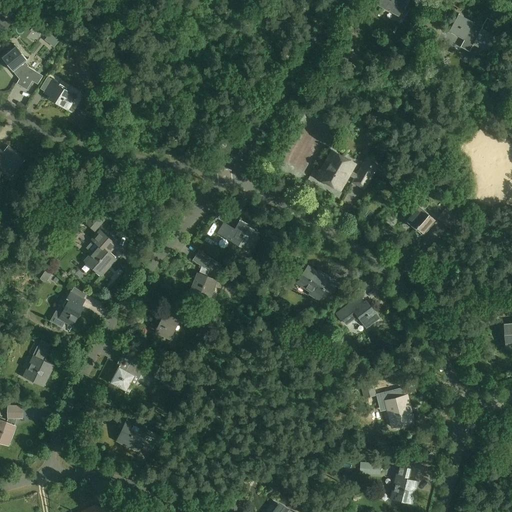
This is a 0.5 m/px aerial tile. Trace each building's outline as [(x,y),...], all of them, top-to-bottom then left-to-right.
[(399,16),(407,0),(411,0),(418,3),(419,0),(378,0),(376,4),(399,16)] [(457,16),(449,32),(488,53),(497,37),(481,29),(478,34),(470,30),(473,24),(457,16)] [(0,29),(6,33),(12,22),(5,17),(3,20),(0,18),(0,29)] [(427,38),(431,25),(425,23),(421,36),(427,38)] [(16,46),(2,57),(19,79),(16,83),(27,90),(32,81),(38,84),(43,76),(27,66),(24,62),(27,60),(16,46)] [(52,79),(44,93),(51,97),(49,98),(68,110),(72,103),(76,97),(58,85),(59,83),(52,79)] [(0,164),(11,173),(23,158),(17,153),(16,154),(8,148),(5,153),(0,148),(0,164)] [(347,175),(353,178),(356,173),(350,170),(353,163),(333,152),(318,178),(338,189),(347,175)] [(367,155),(356,173),(370,181),(381,163),(367,155)] [(419,206),(406,221),(415,229),(416,227),(423,232),(434,219),(419,206)] [(446,207),(437,218),(450,229),(459,219),(446,207)] [(104,220),(88,208),(83,215),(89,221),(98,228),(104,220)] [(224,223),(218,234),(231,241),(232,239),(247,248),(257,231),(250,227),(249,228),(240,223),(236,230),(224,223)] [(89,251),(92,253),(86,261),(101,274),(114,259),(109,255),(118,245),(100,229),(91,239),(96,243),(89,251)] [(221,265),(211,258),(199,250),(192,260),(201,266),(191,291),(208,298),(215,281),(221,265)] [(309,294),(318,300),(332,280),(323,273),(321,275),(308,266),(297,283),(310,292),(309,294)] [(55,310),(50,321),(62,328),(65,322),(72,326),(83,307),(81,306),(85,299),(71,292),(67,298),(69,300),(61,314),(55,310)] [(347,325),(358,317),(366,328),(372,324),(379,319),(366,301),(364,302),(360,296),(347,306),(336,313),(341,320),(343,319),(347,325)] [(164,313),(155,333),(162,336),(169,339),(178,320),(180,321),(184,314),(170,307),(167,314),(164,313)] [(52,366),(44,362),(49,351),(38,346),(33,357),(34,357),(25,375),(43,384),(52,366)] [(119,366),(110,382),(126,391),(134,375),(136,376),(142,365),(132,360),(126,370),(119,366)] [(377,395),(372,378),(359,381),(364,399),(377,395)] [(396,389),(380,393),(382,401),(386,400),(392,427),(411,422),(408,408),(409,408),(406,395),(398,397),(396,389)] [(0,440),(8,443),(17,418),(22,418),(22,406),(8,406),(8,418),(6,423),(0,421),(0,440)] [(123,431),(118,440),(127,444),(137,449),(140,442),(146,445),(152,448),(158,437),(152,434),(145,431),(127,422),(123,431)] [(360,474),(381,475),(382,463),(361,462),(360,474)] [(394,477),(396,478),(392,497),(411,502),(416,483),(407,480),(410,468),(397,465),(394,477)]
